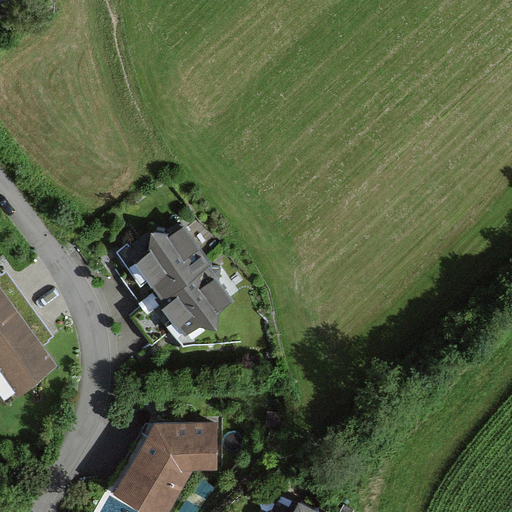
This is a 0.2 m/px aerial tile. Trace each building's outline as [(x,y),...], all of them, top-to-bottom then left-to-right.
[(160,286),(208,256),(184,220),(169,231),(154,230),(150,243),(137,252),(160,286)] [(208,256),(160,286),(185,322),(197,313),(212,314),(215,301),(231,290),(208,256)] [(0,319),(15,308),(0,286),(0,319)] [(0,319),(0,375),(9,389),(52,359),(15,308),(0,319)] [(145,511),(161,511),(189,466),(213,466),(214,421),(150,421),(108,490),(145,511)] [(320,511),(295,498),(286,511),(320,511)]
